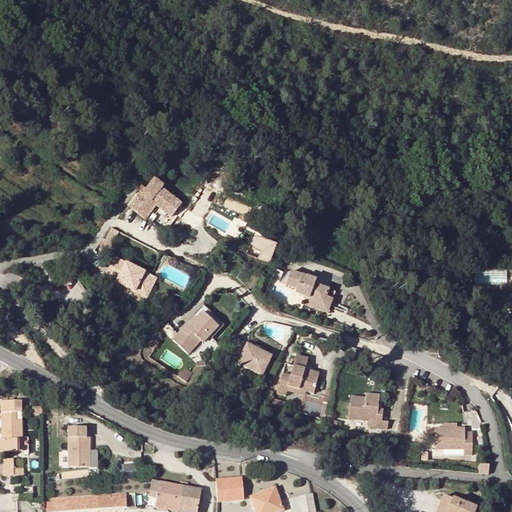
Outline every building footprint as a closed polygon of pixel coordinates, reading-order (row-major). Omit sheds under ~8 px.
[(172,218),(181,206),(161,191),(163,189),(155,182),(143,196),(142,195),(130,209),(145,221),(156,206),(172,218)] [(248,255),(271,262),(278,242),(255,234),(248,255)] [(157,280),(114,259),(107,275),(119,281),(118,284),(147,298),(157,280)] [(323,302),(325,295),(327,288),(314,283),(315,280),(290,271),(285,284),(296,287),(295,292),(303,295),(305,299),(308,296),(323,302)] [(327,288),(325,295),(332,298),(335,291),(327,288)] [(327,312),(332,298),(325,295),(323,302),(308,296),(305,299),(309,301),(308,305),(327,312)] [(193,316),(195,317),(197,319),(203,312),(218,327),(213,333),(216,335),(224,325),(204,305),(193,316)] [(203,343),(213,333),(218,327),(203,312),(197,319),(195,317),(173,341),(188,355),(200,341),(203,343)] [(242,342),(230,335),(223,345),(228,347),(226,351),(234,356),(242,342)] [(270,357),(246,345),(236,363),(261,375),(270,357)] [(287,387),(305,392),(313,394),(318,374),(304,370),(307,360),(295,357),(293,367),(290,377),(289,380),(280,378),(276,393),(285,395),(286,391),(287,387)] [(304,396),(305,392),(287,387),(286,391),(304,396)] [(379,411),(379,408),(380,398),(366,397),(351,396),(350,417),(370,418),(369,426),(388,428),(388,419),(383,419),(384,412),(379,411)] [(287,402),(274,398),(273,403),(285,407),(287,402)] [(0,452),(18,452),(18,440),(23,440),(23,421),(16,421),(16,414),(22,414),(22,402),(2,402),(3,440),(0,439),(0,452)] [(465,426),(435,425),(434,446),(463,448),(462,452),(471,452),(472,430),(465,429),(465,426)] [(86,429),(69,429),(68,468),(91,468),(90,438),(86,438),(86,429)] [(4,476),(19,476),(19,470),(14,470),(14,460),(4,460),(4,476)] [(489,474),(489,464),(479,463),(479,473),(489,474)] [(242,478),(216,480),(218,502),(243,500),(242,478)] [(157,498),(155,507),(178,511),(179,511),(185,487),(152,481),(150,492),(150,496),(157,498)] [(185,487),(179,511),(197,511),(201,491),(185,487)] [(275,489),(250,498),(255,511),(279,511),(283,511),(275,489)] [(126,494),(52,498),(52,502),(47,503),(47,511),(58,511),(127,507),(126,494)] [(315,511),(312,495),(290,499),(292,511),(315,511)] [(458,511),(464,504),(444,496),(438,511),(458,511)]
